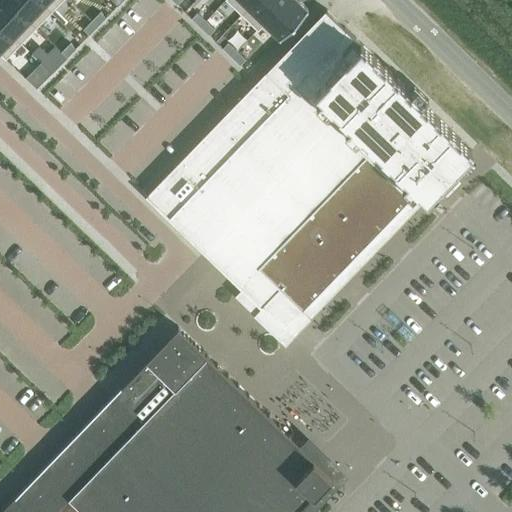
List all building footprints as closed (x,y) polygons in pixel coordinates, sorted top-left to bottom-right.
[(0,0),(0,21),(21,42),(36,27),(8,0),(0,0)] [(39,0),(8,0),(36,27),(51,11),(39,0)] [(39,0),(51,11),(61,0),(39,0)] [(226,0),(241,14),(255,0),(226,0)] [(255,0),(241,14),(257,29),(264,22),(285,0),(255,0)] [(298,0),(285,0),(264,22),(280,38),(308,9),(298,0)] [(325,8),(145,194),(260,305),(253,312),(285,343),(426,197),(419,190),(315,89),(331,73),(345,59),(360,42),(325,8)] [(100,11),(91,20),(97,26),(106,17),(100,11)] [(197,12),(191,18),(200,26),(206,20),(197,12)] [(91,20),(83,29),(89,34),(97,26),(91,20)] [(206,20),(200,26),(208,35),(214,29),(206,20)] [(0,21),(0,53),(5,59),(21,42),(0,21)] [(69,42),(61,51),(67,57),(75,48),(69,42)] [(228,42),(222,48),(231,56),(237,50),(228,42)] [(331,73),(315,89),(419,190),(426,197),(442,181),(456,166),(459,162),(469,152),(471,150),(422,102),(360,42),(345,59),(331,73)] [(237,50),(231,56),(239,65),(245,59),(237,50)] [(0,509),(0,511),(296,511),(332,475),(178,326),(0,509)]
